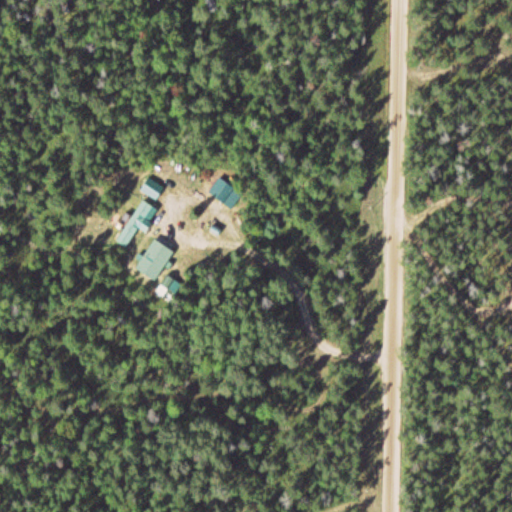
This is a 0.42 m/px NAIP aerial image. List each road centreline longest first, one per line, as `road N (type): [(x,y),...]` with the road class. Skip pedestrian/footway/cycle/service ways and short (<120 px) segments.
road 1 (residential): [(391,511),(400,0)]
road 2 (track): [(511,366),(396,214)]
